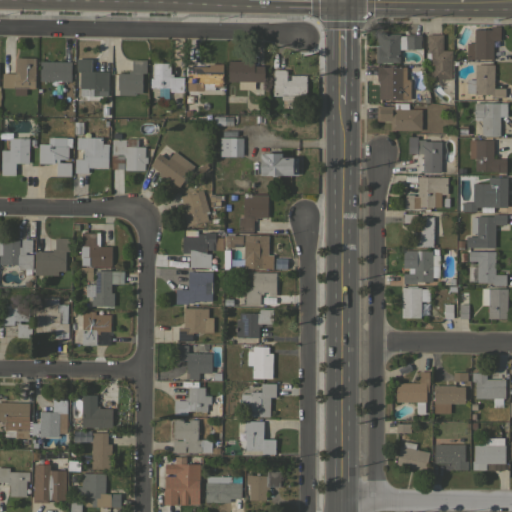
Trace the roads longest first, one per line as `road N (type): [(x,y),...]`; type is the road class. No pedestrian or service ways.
road 1 (tertiary): [(346,511),(346,100)]
road 2 (residential): [(380,145),(373,500)]
road 3 (residential): [(308,34),(0,30)]
road 4 (residential): [(303,211),(303,511)]
road 5 (residential): [(142,511),(139,212)]
road 6 (residential): [(346,499),(511,500)]
road 7 (residential): [(0,371),(142,374)]
road 8 (residential): [(0,209),(139,212)]
road 9 (residential): [(375,343),(511,343)]
